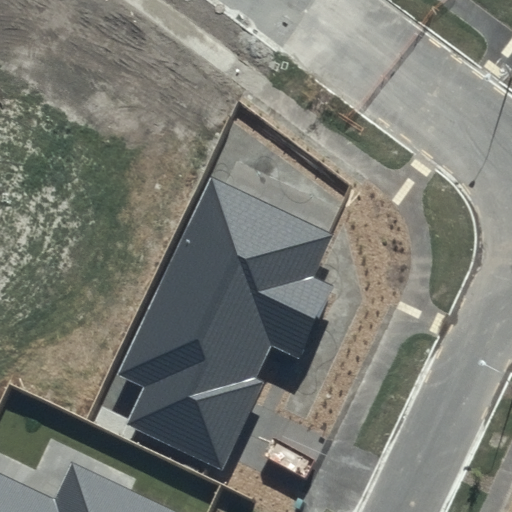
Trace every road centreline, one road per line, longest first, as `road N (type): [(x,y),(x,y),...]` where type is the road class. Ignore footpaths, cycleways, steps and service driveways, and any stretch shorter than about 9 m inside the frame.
road 1 (residential): [(511,156),(293,0)]
road 2 (residential): [(399,511),(511,274)]
